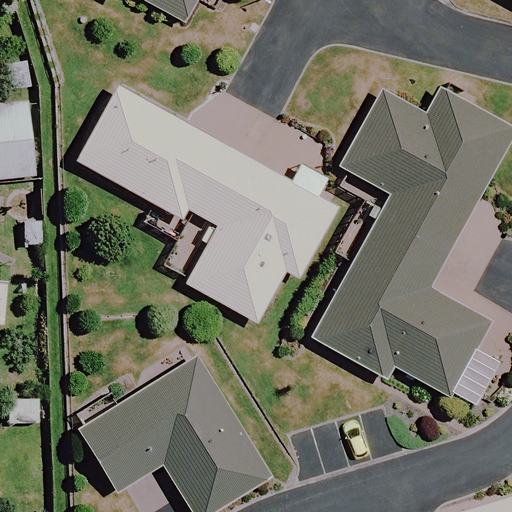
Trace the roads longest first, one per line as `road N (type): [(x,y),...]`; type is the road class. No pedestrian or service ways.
road 1 (residential): [(511,444),(305,511)]
road 2 (residential): [(354,0),(511,44)]
